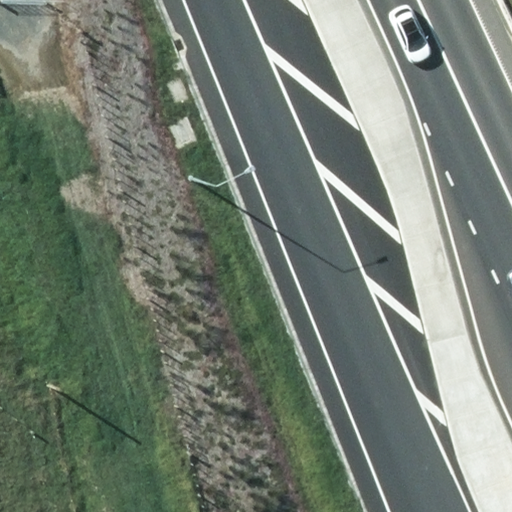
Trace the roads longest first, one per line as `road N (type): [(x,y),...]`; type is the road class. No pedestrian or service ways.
road 1 (trunk): [(438,511),(212,0)]
road 2 (trunk): [(418,0),(511,212)]
